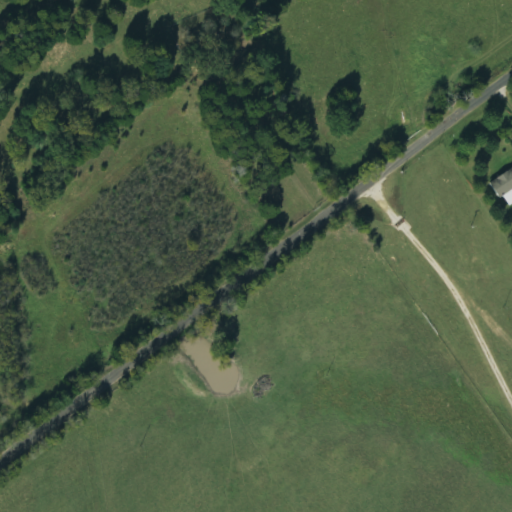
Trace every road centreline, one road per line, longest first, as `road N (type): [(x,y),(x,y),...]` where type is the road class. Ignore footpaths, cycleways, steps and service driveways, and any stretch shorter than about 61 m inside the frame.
road 1 (residential): [(0,466),(511,80)]
road 2 (residential): [(511,386),(331,217)]
